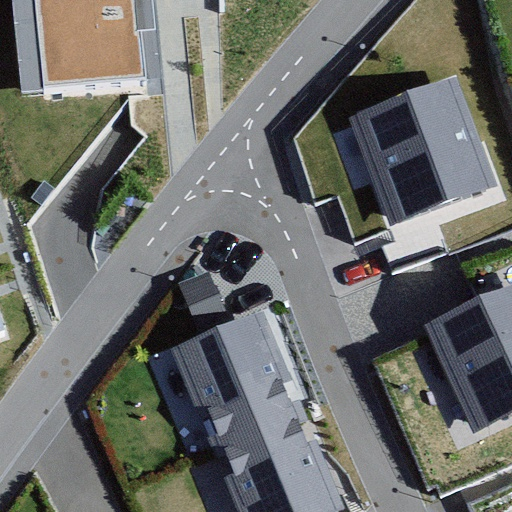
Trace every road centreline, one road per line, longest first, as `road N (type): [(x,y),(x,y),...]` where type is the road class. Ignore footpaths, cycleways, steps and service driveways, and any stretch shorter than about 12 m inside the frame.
road 1 (residential): [(240,156),(0,466)]
road 2 (residential): [(401,511),(240,156)]
road 3 (residential): [(368,0),(240,156)]
